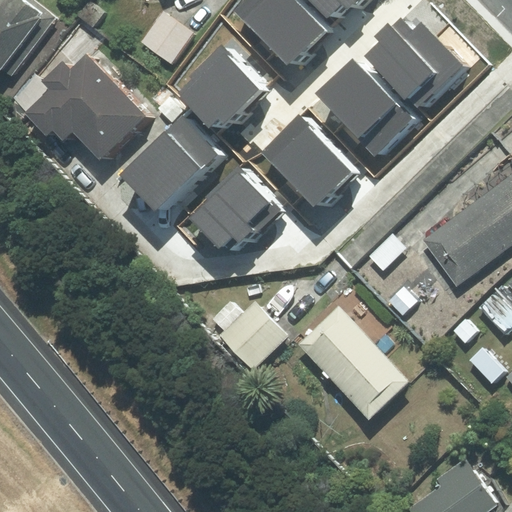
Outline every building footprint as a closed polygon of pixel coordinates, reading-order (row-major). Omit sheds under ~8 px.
[(0,0),(0,69),(11,79),(59,20),(35,0),(0,0)] [(364,29),(352,0),(255,0),(235,8),(271,98),(313,81),(302,53),(364,29)] [(200,32),(167,12),(146,46),(179,66),(200,32)] [(360,161),(437,90),(394,43),(323,108),(310,94),(279,123),(324,172),(349,149),(360,161)] [(51,85),(61,94),(38,117),(73,152),(87,137),(114,163),(157,118),(96,58),(80,75),(70,65),(51,85)] [(229,178),(187,136),(130,194),(203,266),(229,239),(198,209),(229,178)] [(511,251),(511,178),(428,241),(464,288),(511,251)] [(413,249),(397,232),(372,257),(388,273),(413,249)] [(511,285),(508,289),(506,286),(482,307),(508,337),(511,334),(511,285)] [(408,288),(393,302),(408,319),(423,304),(408,288)] [(248,315),(236,302),(214,322),(227,336),(221,341),(254,376),(293,339),(260,304),(248,315)] [(379,343),(343,307),(305,345),(379,420),(418,382),(390,354),(399,345),(388,334),(379,343)] [(511,363),(511,357),(501,348),(482,370),(496,382),(511,363)] [(502,511),(507,508),(469,457),(438,480),(445,489),(414,511),(502,511)]
